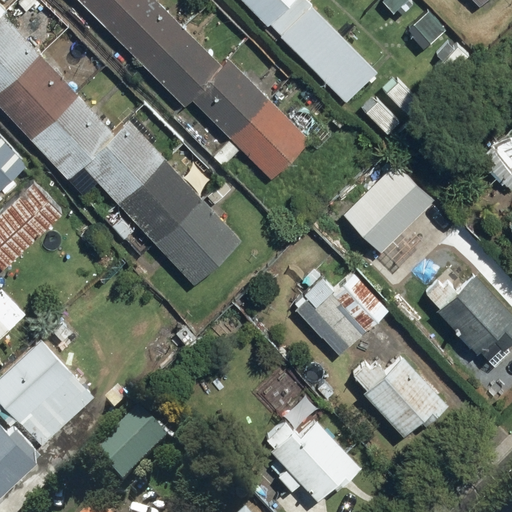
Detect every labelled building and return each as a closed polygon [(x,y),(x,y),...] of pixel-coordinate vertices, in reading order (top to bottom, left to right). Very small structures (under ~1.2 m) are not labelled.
[(149,0),(70,0),(178,107),(185,101),(264,179),(305,139),(224,59),(216,66),(149,0)] [(233,0),(260,26),(338,104),(369,71),(299,0),(233,0)] [(403,0),(376,0),(375,1),(387,13),(391,9),(398,17),(409,6),(403,0)] [(186,286),(235,241),(122,119),(107,133),(0,17),(0,115),(60,180),(75,166),(186,286)] [(434,22),(411,44),(422,56),(445,34),(434,22)] [(466,57),(453,43),(430,64),(444,79),(466,57)] [(411,92),(395,77),(380,93),(396,108),(411,92)] [(372,98),(358,112),(381,136),(395,122),(372,98)] [(511,190),(511,137),(501,126),(483,144),(486,147),(473,160),(508,195),(511,190)] [(0,184),(20,166),(0,143),(0,184)] [(389,162),(334,215),(372,254),(426,201),(389,162)] [(0,204),(0,262),(59,208),(29,177),(0,204)] [(511,216),(500,228),(511,240),(511,241),(509,244),(511,246),(511,216)] [(328,291),(316,279),(286,308),(334,357),(383,309),(347,272),(328,291)] [(472,354),(487,370),(510,349),(504,342),(511,334),(511,319),(468,272),(453,286),(440,273),(419,293),(431,306),(428,310),(470,355),(472,354)] [(0,333),(21,314),(0,293),(0,333)] [(0,370),(0,409),(34,445),(90,395),(34,339),(0,370)] [(395,354),(375,373),(374,374),(362,361),(345,377),(357,390),(353,393),(395,437),(410,422),(416,428),(442,403),(395,354)] [(354,465),(311,421),(319,413),(277,370),(251,394),(277,421),(257,440),(264,447),(261,450),(277,468),(269,476),(285,492),(293,484),(309,500),(323,486),(328,490),(354,465)] [(88,457),(118,486),(163,440),(133,411),(88,457)] [(0,488),(29,462),(27,459),(34,453),(9,426),(0,434),(0,488)]
